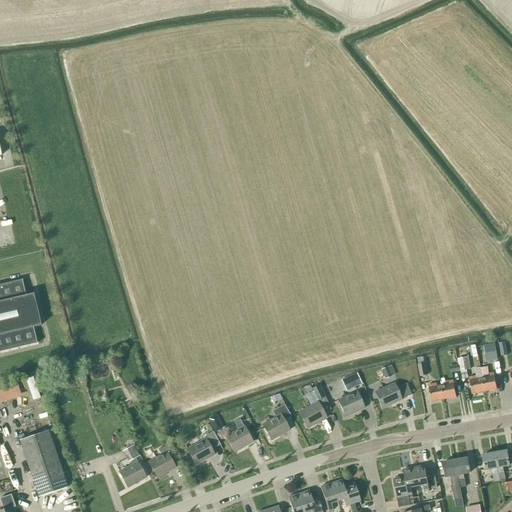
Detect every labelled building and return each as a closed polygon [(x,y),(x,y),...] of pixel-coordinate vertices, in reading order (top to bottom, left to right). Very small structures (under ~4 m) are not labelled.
[(0,352),(37,343),(36,343),(32,328),(40,326),(33,294),(25,296),(21,281),(22,281),(22,280),(0,285),(0,352)] [(508,355),(505,343),(499,344),(502,356),(508,355)] [(484,346),(487,363),(498,361),(495,344),(484,346)] [(460,373),(470,371),(468,358),(458,360),(460,373)] [(417,365),(419,376),(427,375),(425,364),(417,365)] [(391,377),(389,372),(393,370),(391,366),(381,370),(385,380),(391,377)] [(482,378),(481,379),(484,393),(497,390),(494,373),(489,374),(487,368),(480,369),(482,378)] [(472,395),(484,393),(481,379),(482,378),(480,369),(475,370),(476,377),(469,378),(472,395)] [(347,379),(351,388),(361,384),(357,374),(347,379)] [(32,378),(26,379),(31,395),(36,393),(32,378)] [(441,386),(440,386),(443,400),(456,398),(453,381),(445,382),(444,379),(440,379),(441,386)] [(16,382),(4,387),(8,398),(20,393),(16,382)] [(399,386),(403,396),(409,394),(405,383),(399,386)] [(374,393),(382,409),(401,400),(394,384),(374,393)] [(431,402),(443,400),(440,386),(437,387),(436,384),(428,386),(431,402)] [(130,397),(136,393),(131,385),(125,388),(130,397)] [(317,401),(325,398),(320,386),(312,390),(317,401)] [(337,401),(345,417),(364,409),(357,392),(337,401)] [(299,413),(307,429),(326,419),(317,403),(299,413)] [(275,418),(262,425),(271,441),(289,431),(284,421),(291,417),(284,405),(272,412),(275,418)] [(239,420),(234,423),(238,430),(225,437),(234,453),(252,443),(243,427),(239,420)] [(19,441),(38,498),(67,488),(47,431),(19,441)] [(213,433),(204,438),(205,440),(187,450),(196,466),(214,456),(211,450),(220,445),(213,433)] [(158,450),(161,455),(148,463),(157,479),(175,468),(168,455),(171,453),(167,445),(158,450)] [(118,472),(127,489),(146,478),(135,459),(139,456),(133,446),(122,452),(128,463),(130,462),(131,465),(118,472)] [(507,452),(495,454),(500,481),(505,480),(502,467),(509,466),(507,452)] [(500,481),(495,454),(483,456),(485,470),(492,469),(494,482),(500,481)] [(467,459),(455,461),(458,475),(459,481),(460,488),(465,487),(463,475),(470,473),(467,459)] [(455,461),(443,463),(446,478),(450,477),(452,477),(453,484),(451,485),(454,499),(462,498),(460,488),(459,481),(458,475),(455,461)] [(424,466),(414,468),(417,487),(423,486),(424,493),(429,492),(429,489),(437,488),(434,472),(426,474),(424,466)] [(411,488),(417,487),(414,468),(403,471),(404,478),(408,496),(412,495),(411,488)] [(408,496),(404,478),(393,480),(396,498),(398,508),(414,505),(412,495),(408,496)] [(341,481),(330,484),(336,502),(342,500),(345,507),(349,506),(343,488),(341,481)] [(511,485),(505,487),(504,483),(501,484),(503,497),(511,495),(511,485)] [(336,502),(330,484),(320,488),(327,511),(328,511),(333,511),(330,504),(336,502)] [(354,484),(343,488),(349,506),(360,502),(354,484)] [(309,491),(298,495),(303,511),(305,511),(310,511),(321,511),(317,499),(312,501),(309,491)] [(0,498),(0,500),(4,510),(0,511),(11,511),(10,509),(15,507),(11,495),(0,498)] [(303,511),(298,495),(288,498),(291,508),(285,510),(285,511),(303,511)]
